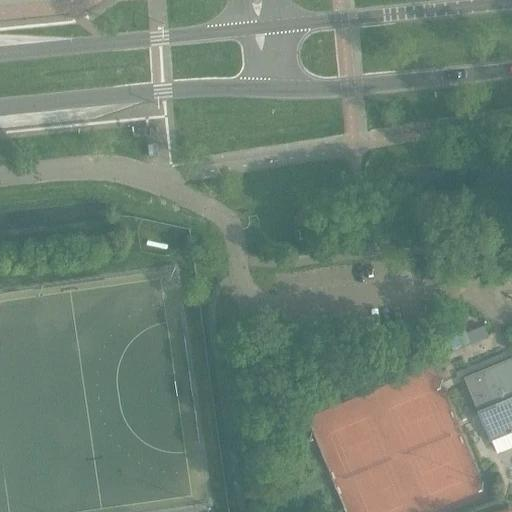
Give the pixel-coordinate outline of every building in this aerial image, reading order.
[(296,231),(298,254),(310,253),(308,230),(296,231)] [(455,324),(445,327),(453,351),(463,348),(455,324)] [(491,438),(511,429),(511,358),(505,362),(466,378),(491,438)] [(369,366),(351,373),(356,386),(374,378),(369,366)] [(336,395),(344,392),(348,390),(340,367),(327,372),(336,395)]
